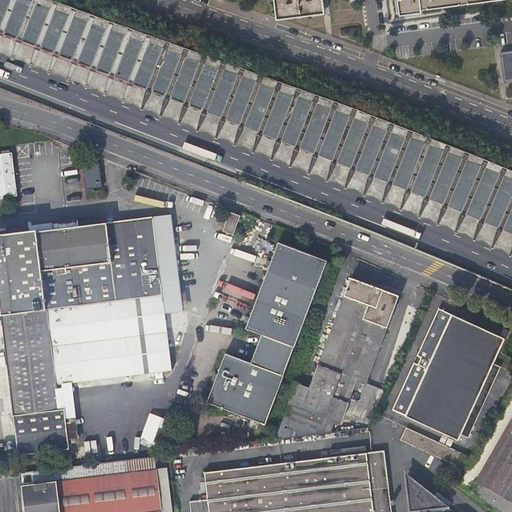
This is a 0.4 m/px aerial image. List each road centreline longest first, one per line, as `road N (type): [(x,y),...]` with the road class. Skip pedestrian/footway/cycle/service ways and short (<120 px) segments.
road 1 (motorway): [(0,63),(511,264)]
road 2 (unclassified): [(0,107),(511,306)]
road 3 (motorway): [(407,166),(0,13)]
road 4 (residential): [(161,0),(511,127)]
